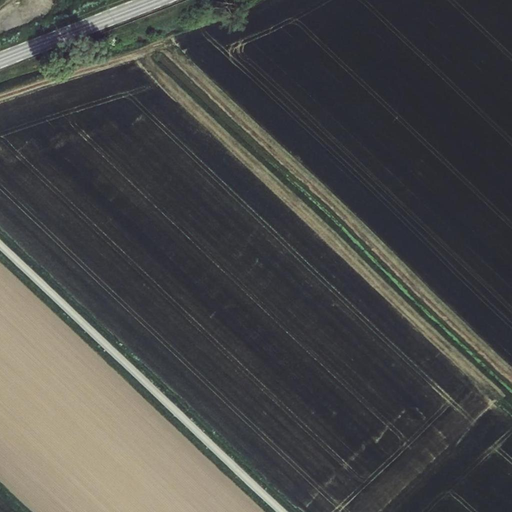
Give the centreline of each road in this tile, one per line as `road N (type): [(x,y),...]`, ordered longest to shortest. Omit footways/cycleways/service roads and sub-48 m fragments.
road 1 (unclassified): [(0,245),(278,511)]
road 2 (tertiary): [(157,0),(0,61)]
